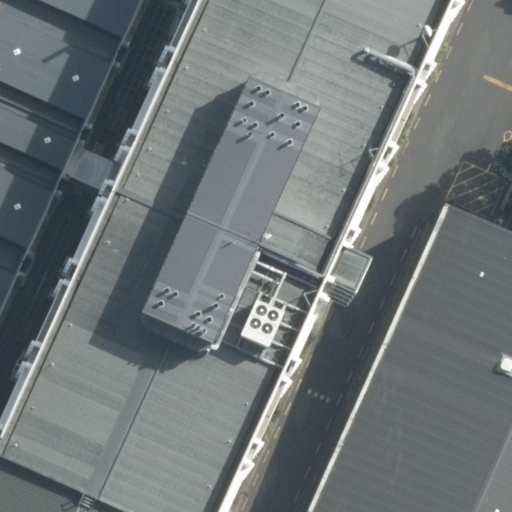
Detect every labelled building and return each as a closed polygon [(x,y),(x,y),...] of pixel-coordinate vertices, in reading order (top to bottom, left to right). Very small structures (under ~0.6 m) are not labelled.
[(0,0),(0,308),(60,177),(73,147),(140,0),(0,0)] [(199,0),(122,168),(108,198),(0,432),(0,511),(225,511),(325,293),(346,303),(362,269),(342,258),(459,0),(199,0)] [(199,0),(140,0),(73,147),(122,168),(199,0)] [(122,168),(73,147),(60,177),(108,198),(122,168)] [(0,432),(108,198),(60,177),(0,308),(0,432)] [(511,511),(511,237),(442,207),(306,511),(511,511)]
